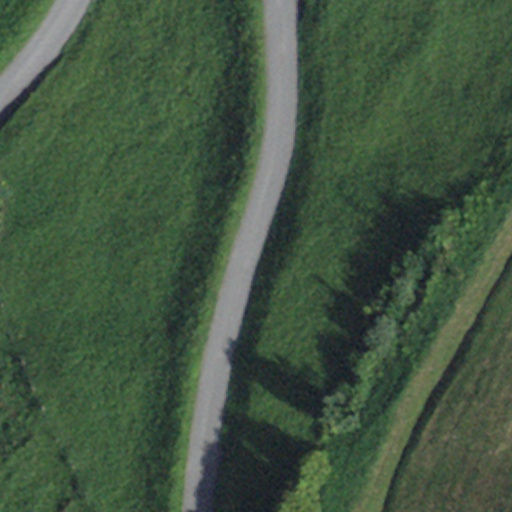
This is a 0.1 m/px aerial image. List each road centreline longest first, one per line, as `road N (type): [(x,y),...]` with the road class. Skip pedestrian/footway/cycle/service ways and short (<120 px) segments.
road 1 (unclassified): [(191,511),(199,426),(283,136),(280,0)]
road 2 (track): [(365,511),(418,388),(511,223)]
road 3 (unclassified): [(77,0),(0,98)]
